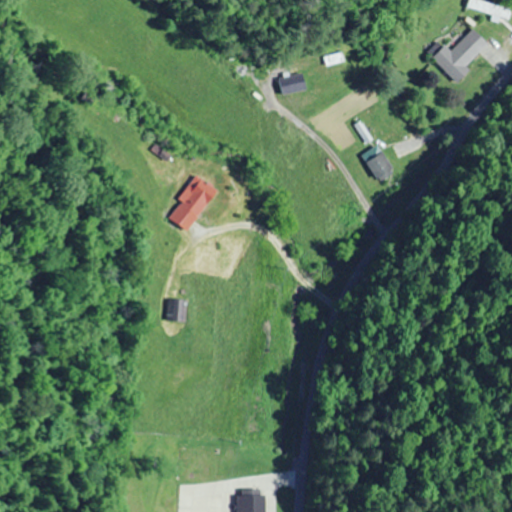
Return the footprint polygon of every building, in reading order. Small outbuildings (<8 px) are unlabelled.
[(508,20),(511,9),(481,0),(468,0),(467,6),(508,20)] [(466,66),(487,42),(472,28),(450,52),(442,44),(429,57),(457,82),(469,68),(466,66)] [(322,58),(326,69),(344,62),(340,51),(322,58)] [(278,76),(279,94),(303,92),(302,74),(278,76)] [(377,180),(393,170),(377,144),(361,154),(377,180)] [(190,230),(215,187),(193,174),(168,218),(190,230)] [(185,298),(166,298),(166,320),(185,320),(185,298)] [(176,465),(176,477),(213,477),(213,455),(185,454),(185,465),(176,465)] [(237,491),(236,511),(263,511),(263,490),(237,491)] [(192,501),(190,491),(182,493),(184,498),(180,499),(181,503),(192,501)]
